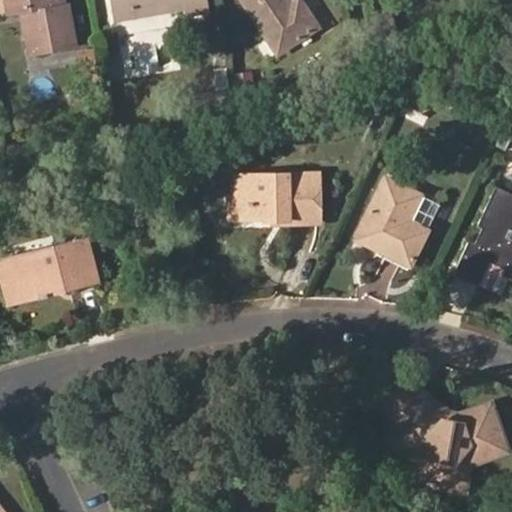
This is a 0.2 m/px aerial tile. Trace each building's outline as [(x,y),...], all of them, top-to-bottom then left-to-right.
[(50,5),(48,0),(6,0),(8,12),(21,10),(32,9),(35,34),(27,35),(29,52),(75,44),(67,2),(64,2),(50,5)] [(111,0),(115,19),(184,4),(185,12),(207,8),(205,0),(111,0)] [(243,0),(279,52),(318,26),(300,0),(294,0),(291,3),(288,0),(243,0)] [(21,10),(27,35),(35,34),(32,9),(21,10)] [(399,33),(396,14),(380,17),(384,36),(399,33)] [(99,75),(94,48),(79,51),(84,77),(99,75)] [(32,153),(31,141),(7,143),(9,156),(32,153)] [(320,176),(240,176),(240,198),(250,198),(250,219),(288,219),(288,224),(321,224),(320,176)] [(438,203),(383,177),(353,239),(367,246),(370,240),(380,245),(378,251),(409,265),(438,203)] [(511,190),(496,183),(477,223),(482,225),(475,240),(469,237),(453,272),(499,293),(508,275),(511,276),(511,190)] [(235,198),(235,219),(250,219),(250,198),(240,198),(235,198)] [(98,281),(87,238),(6,259),(18,301),(98,281)] [(406,271),(409,265),(378,251),(380,245),(370,240),(367,246),(375,250),(373,255),(406,271)] [(0,260),(0,279),(6,303),(18,301),(6,259),(0,260)] [(386,404),(384,405),(383,407),(399,420),(394,428),(395,429),(410,442),(423,453),(417,479),(427,481),(427,483),(436,485),(437,483),(464,488),(469,462),(506,449),(491,405),(460,416),(458,423),(447,420),(449,413),(423,392),(420,395),(405,381),(402,384),(401,388),(399,390),(395,391),(391,396),(390,401),(386,404)] [(460,416),(449,413),(447,420),(458,423),(460,416)] [(387,440),(402,451),(410,442),(395,429),(387,440)]
